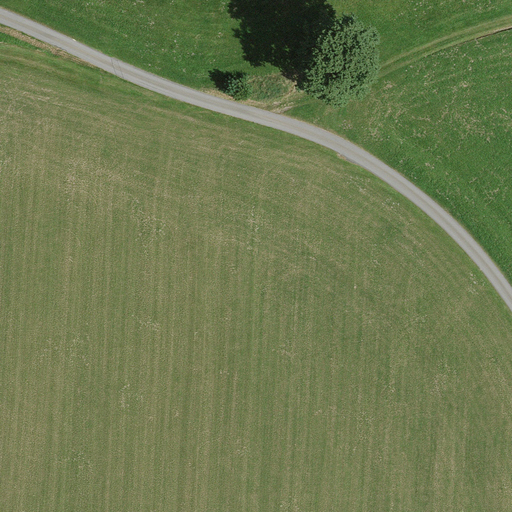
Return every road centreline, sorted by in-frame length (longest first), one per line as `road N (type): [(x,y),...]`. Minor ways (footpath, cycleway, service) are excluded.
road 1 (residential): [(0,18),(125,77),(341,146),(421,198),(511,304)]
road 2 (track): [(234,113),(311,96),(511,23)]
